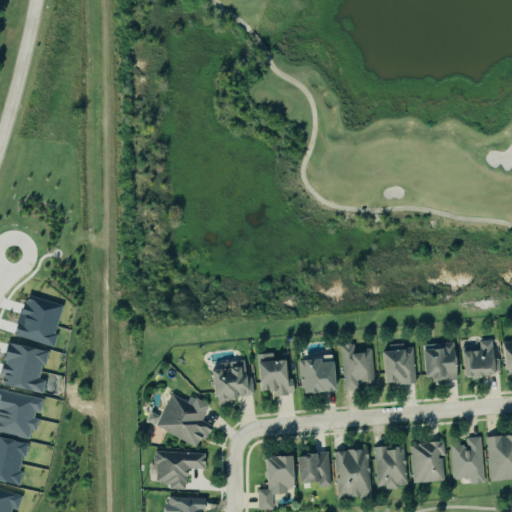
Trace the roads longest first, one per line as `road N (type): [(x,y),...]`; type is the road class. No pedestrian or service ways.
road 1 (track): [(107,511),(100,0)]
road 2 (residential): [(511,407),(264,428),(243,438)]
road 3 (secondary): [(0,146),(37,0)]
